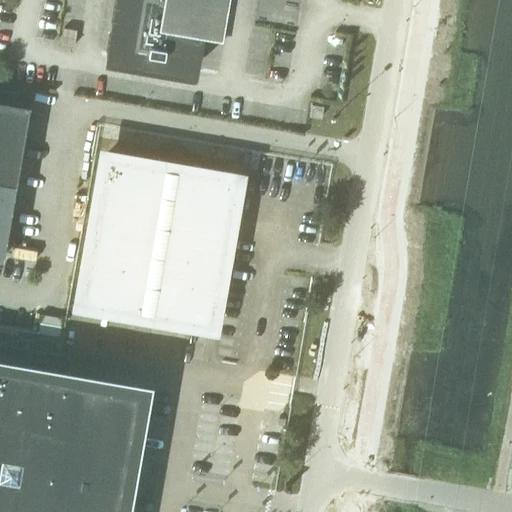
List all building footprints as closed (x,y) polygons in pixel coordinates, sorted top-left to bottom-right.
[(202,21),(204,21),(207,0),(114,0),(105,53),(193,68),(202,21)] [(0,256),(2,257),(29,99),(0,93),(0,256)] [(323,105),(311,103),(309,115),(321,117),(323,105)] [(234,175),(107,153),(82,296),(209,319),(234,175)] [(73,375),(0,361),(0,511),(98,511),(103,486),(107,487),(111,466),(107,465),(113,433),(111,431),(64,423),(73,375)]
